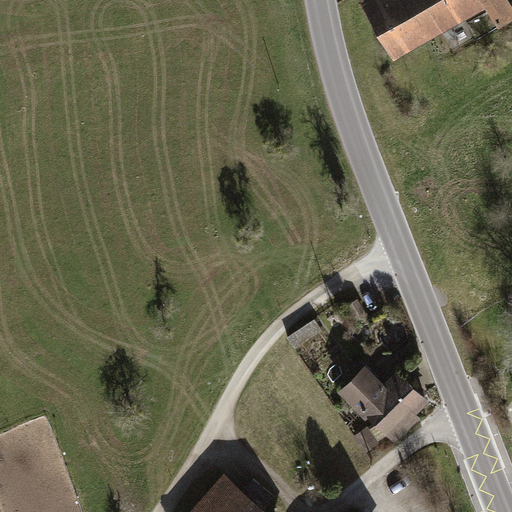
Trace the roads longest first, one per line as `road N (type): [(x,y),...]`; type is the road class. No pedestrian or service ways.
road 1 (tertiary): [(503,511),(349,111),(321,0)]
road 2 (track): [(166,511),(263,344),(310,302),(401,247)]
